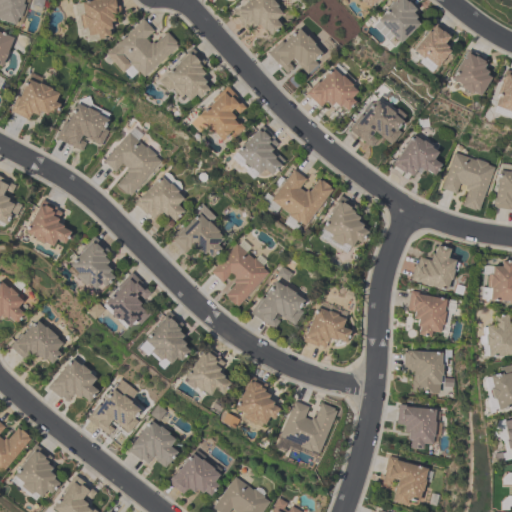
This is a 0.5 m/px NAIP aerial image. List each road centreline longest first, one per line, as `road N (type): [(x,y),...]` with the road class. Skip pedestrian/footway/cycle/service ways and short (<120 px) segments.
road 1 (residential): [(0,147),(77,191),(223,331),(259,355),(368,392)]
road 2 (residential): [(511,235),(406,212),(168,0)]
road 3 (residential): [(338,511),(358,455),(377,277),(406,212)]
road 4 (residential): [(167,511),(0,375)]
